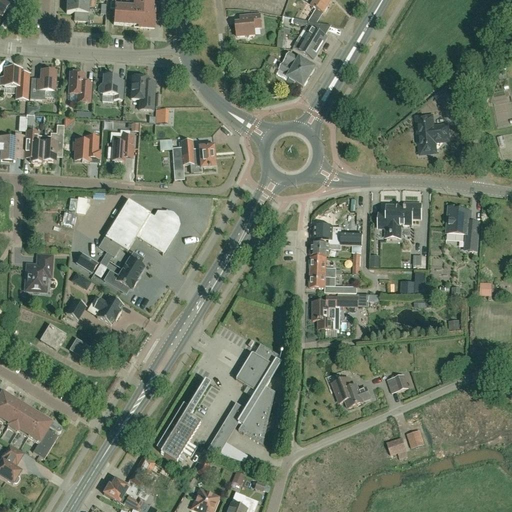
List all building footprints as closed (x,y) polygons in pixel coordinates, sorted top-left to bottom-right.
[(0,0),(0,16),(2,18),(10,5),(0,0)] [(89,1),(75,0),(66,0),(66,10),(69,10),(88,11),(89,1)] [(152,14),(152,0),(133,0),(134,4),(134,6),(138,6),(141,10),(141,13),(152,14)] [(301,0),(300,2),(311,8),(311,9),(316,12),(323,16),(331,1),(328,0),(301,0)] [(124,27),(125,8),(114,7),(115,2),(113,2),(110,6),(110,11),(114,11),(113,26),(124,27)] [(155,14),(152,14),(141,13),(141,10),(138,6),(134,6),(133,9),(139,16),(138,28),(138,31),(149,31),(154,27),(155,14)] [(139,16),(133,9),(125,8),(124,27),(138,28),(139,16)] [(87,23),(88,11),(69,10),(66,10),(66,15),(74,15),(73,23),(87,23)] [(317,25),(323,16),(316,12),(309,24),(317,25)] [(240,19),(241,24),(235,25),(237,39),(245,38),(248,40),(250,38),(255,37),(254,30),(261,29),(260,17),(240,19)] [(293,26),(305,29),(299,38),(305,42),(320,50),(326,39),(317,33),(321,26),(317,25),(309,24),(294,22),(293,26)] [(333,28),(321,26),(317,33),(326,39),(333,28)] [(284,53),(287,36),(280,36),(278,52),(284,53)] [(305,42),(299,38),(296,44),(302,48),(305,42)] [(313,61),(320,50),(305,42),(302,48),(296,44),(293,49),(313,61)] [(286,61),(284,64),(293,70),(292,72),(297,74),(298,72),(309,79),(315,69),(299,60),(299,61),(289,55),(286,61)] [(270,57),(266,65),(272,69),(277,61),(270,57)] [(283,65),(279,72),(284,75),(289,77),(287,79),(289,80),(287,84),(293,87),(295,84),(303,89),(309,79),(298,72),(297,74),(292,72),(293,70),(284,64),(283,65)] [(20,72),(4,71),(4,80),(2,81),(1,83),(0,85),(1,87),(3,88),(3,89),(17,90),(16,95),(16,102),(27,103),(28,78),(28,77),(20,76),(20,72)] [(37,90),(30,90),(29,101),(41,102),(42,95),(44,95),(45,92),(54,93),(55,74),(41,73),(41,79),(40,83),(38,83),(37,90)] [(92,84),(83,83),(83,76),(82,76),(81,74),(77,74),(75,76),(70,75),(69,96),(77,97),(77,103),(77,104),(89,105),(90,93),(91,93),(92,84)] [(101,87),(98,89),(98,93),(101,96),(102,96),(102,97),(114,98),(114,102),(122,102),(123,82),(117,82),(117,79),(111,79),(111,78),(103,77),(103,87),(101,87)] [(31,79),(30,90),(37,90),(38,83),(40,83),(41,79),(31,79)] [(147,80),(132,79),(132,88),(131,101),(139,102),(139,112),(153,113),(154,85),(147,84),(147,80)] [(461,94),(464,91),(455,81),(449,85),(458,96),(461,94)] [(446,88),(434,98),(444,109),(455,99),(446,88)] [(53,100),(54,93),(45,92),(44,95),(42,95),(41,102),(43,102),(44,99),(53,100)] [(38,108),(26,107),(26,116),(34,117),(38,117),(38,108)] [(155,117),(155,124),(167,125),(168,109),(161,109),(156,109),(155,117)] [(76,112),(75,119),(91,120),(92,113),(76,112)] [(26,116),(25,127),(33,127),(34,117),(26,116)] [(65,118),(64,128),(75,119),(65,118)] [(421,142),(419,145),(420,156),(435,155),(434,144),(448,142),(446,128),(435,129),(433,118),(416,120),(417,131),(420,133),(421,142)] [(139,123),(131,123),(131,132),(138,133),(139,123)] [(24,139),(24,150),(32,150),(31,160),(31,165),(42,166),(43,164),(44,139),(38,139),(38,135),(33,135),(33,127),(25,127),(25,133),(24,139)] [(44,139),(43,164),(55,165),(55,160),(55,159),(56,150),(63,150),(64,128),(57,128),(56,136),(51,136),(50,139),(44,139)] [(0,140),(0,153),(1,154),(0,163),(9,164),(15,164),(15,159),(15,154),(23,155),(24,150),(24,139),(15,138),(14,141),(0,140)] [(113,145),(113,150),(108,149),(108,151),(108,154),(107,161),(112,161),(112,163),(114,163),(114,165),(122,166),(122,164),(124,164),(124,161),(124,160),(132,161),(132,151),(133,139),(129,139),(121,139),(113,138),(113,145)] [(100,154),(97,154),(98,139),(86,139),(86,144),(76,143),(76,145),(73,145),(73,152),(75,153),(75,155),(74,162),(81,163),(81,164),(88,165),(88,164),(90,162),(90,161),(100,162),(100,154)] [(159,152),(171,150),(170,140),(159,141),(159,152)] [(180,150),(171,150),(171,152),(172,160),(172,162),(214,159),(213,148),(213,145),(205,146),(205,149),(198,149),(198,151),(193,151),(192,142),(190,143),(180,144),(180,145),(180,150)] [(32,150),(24,150),(23,155),(23,159),(31,160),(32,150)] [(214,159),(172,162),(173,171),(183,170),(183,168),(189,167),(200,166),(200,171),(215,169),(214,159)] [(200,166),(189,167),(190,174),(200,173),(200,171),(200,166)] [(183,170),(173,171),(174,181),(184,180),(183,170)] [(68,211),(75,212),(77,200),(70,199),(68,211)] [(87,202),(77,200),(75,212),(75,215),(85,216),(87,202)] [(109,232),(104,240),(120,250),(126,254),(128,252),(132,246),(136,239),(163,256),(177,233),(179,227),(177,221),(172,216),(166,214),(157,213),(154,219),(128,203),(109,232)] [(387,216),(379,216),(378,230),(386,231),(386,240),(400,241),(400,228),(412,228),(412,220),(421,221),(421,207),(405,206),(405,210),(387,209),(387,216)] [(448,236),(465,237),(464,253),(476,254),(479,225),(470,224),(471,214),(459,213),(459,211),(457,210),(452,209),(450,211),(448,236)] [(62,227),(71,227),(72,214),(63,214),(62,227)] [(348,236),(348,240),(333,240),(333,242),(330,242),(330,235),(328,235),(329,232),(320,231),(320,235),(312,235),(312,246),(342,248),(352,248),(361,248),(362,248),(363,237),(355,236),(348,236)] [(120,250),(104,240),(99,249),(105,253),(112,258),(114,259),(120,250)] [(341,252),(342,248),(312,246),(311,258),(329,259),(329,252),(341,252)] [(98,264),(100,265),(105,268),(108,264),(112,258),(105,253),(98,264)] [(122,272),(129,277),(128,279),(136,284),(138,282),(136,282),(144,269),(140,266),(143,261),(133,255),(122,272)] [(76,266),(92,275),(97,266),(82,256),(76,266)] [(370,268),(380,268),(380,256),(370,256),(370,268)] [(25,293),(45,294),(47,277),(51,277),(52,259),(38,258),(37,268),(27,267),(26,284),(25,285),(24,290),(25,291),(25,293)] [(310,274),(336,275),(336,271),(326,270),(326,260),(311,260),(310,274)] [(100,265),(93,276),(100,280),(107,269),(105,268),(100,265)] [(126,289),(130,292),(131,290),(132,291),(136,284),(128,279),(129,277),(122,272),(118,278),(110,273),(104,282),(121,293),(123,294),(126,289)] [(76,285),(81,277),(76,274),(71,282),(76,285)] [(357,289),(335,289),(336,275),(310,274),(309,290),(325,290),(325,295),(357,296),(357,289)] [(401,296),(414,297),(415,285),(402,284),(401,290),(401,296)] [(492,297),(492,284),(480,284),(480,297),(492,297)] [(415,285),(414,297),(425,297),(425,285),(415,285)] [(122,307),(109,299),(105,305),(98,300),(98,301),(96,302),(95,304),(94,306),(94,308),(93,309),(100,313),(96,319),(110,327),(113,322),(115,323),(121,314),(119,313),(122,307)] [(313,305),(312,324),(318,324),(318,332),(332,333),(332,324),(328,324),(328,313),(328,310),(335,311),(335,309),(358,309),(358,300),(338,300),(327,300),(327,306),(313,305)] [(74,302),(66,317),(77,323),(86,309),(74,302)] [(414,302),(414,310),(426,310),(426,302),(414,302)] [(460,322),(448,323),(449,335),(461,334),(460,322)] [(64,337),(49,328),(40,343),(55,352),(64,337)] [(70,352),(80,359),(86,348),(76,342),(70,352)] [(261,397),(265,389),(280,365),(276,363),(279,358),(260,347),(257,352),(253,357),(251,356),(235,381),(256,394),(261,397)] [(133,354),(127,364),(130,366),(136,356),(133,354)] [(100,403),(92,415),(98,419),(122,379),(116,376),(106,394),(100,403)] [(409,391),(407,387),(404,377),(387,382),(391,396),(409,391)] [(183,405),(155,449),(161,452),(160,455),(175,464),(182,454),(191,459),(197,449),(195,447),(188,443),(200,424),(189,418),(193,411),(210,385),(204,381),(188,408),(183,405)] [(340,406),(345,404),(348,411),(363,406),(363,404),(370,401),(366,390),(358,393),(356,388),(351,390),(348,381),(332,387),(336,396),(335,396),(337,401),(338,400),(340,406)] [(274,395),(265,389),(261,397),(256,394),(245,411),(235,405),(215,439),(225,445),(237,425),(241,427),(237,432),(261,447),(265,431),(269,417),(274,395)] [(0,422),(0,423),(12,404),(10,402),(11,400),(2,394),(0,396),(0,422)] [(11,432),(24,411),(20,409),(12,404),(0,423),(8,427),(6,429),(11,432)] [(24,438),(36,419),(29,414),(24,411),(11,432),(16,435),(17,433),(24,438)] [(36,445),(48,426),(39,421),(36,419),(24,438),(27,439),(36,445)] [(60,430),(59,430),(51,424),(49,427),(48,426),(36,445),(37,446),(32,454),(39,458),(43,461),(48,453),(54,443),(57,438),(54,436),(55,434),(56,435),(57,435),(58,435),(59,435),(60,434),(60,433),(60,432),(60,431),(60,430)] [(411,450),(424,446),(420,432),(407,435),(411,450)] [(215,439),(206,452),(242,465),(246,458),(225,445),(215,439)] [(406,453),(402,439),(386,445),(391,458),(397,456),(406,453)] [(16,484),(19,481),(18,479),(17,478),(20,474),(12,469),(14,466),(16,467),(22,456),(8,448),(2,458),(4,460),(2,463),(2,462),(0,464),(0,478),(6,482),(12,486),(13,484),(14,485),(16,484)] [(112,479),(112,480),(103,495),(123,507),(124,504),(136,511),(139,511),(145,503),(133,495),(137,488),(140,489),(146,479),(154,465),(143,459),(135,472),(129,482),(133,485),(130,490),(126,487),(112,479)] [(194,475),(202,479),(209,466),(200,462),(199,465),(194,475)] [(245,477),(236,473),(232,483),(241,487),(245,477)] [(257,484),(254,491),(262,494),(263,493),(265,487),(257,484),(257,483),(257,484)] [(213,511),(218,499),(198,492),(191,511),(192,511),(213,511)] [(253,511),(256,504),(244,499),(240,509),(230,506),(228,511),(253,511)]
